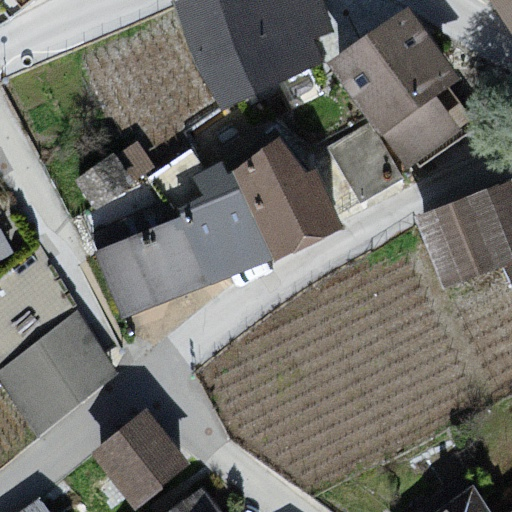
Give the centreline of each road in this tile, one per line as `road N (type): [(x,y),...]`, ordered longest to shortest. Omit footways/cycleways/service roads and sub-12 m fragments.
road 1 (residential): [(511,160),(418,219),(302,267),(141,390)]
road 2 (residential): [(0,504),(141,390)]
road 3 (residential): [(141,390),(217,474),(270,511)]
road 4 (residential): [(0,62),(132,0)]
road 5 (residential): [(399,0),(511,59)]
